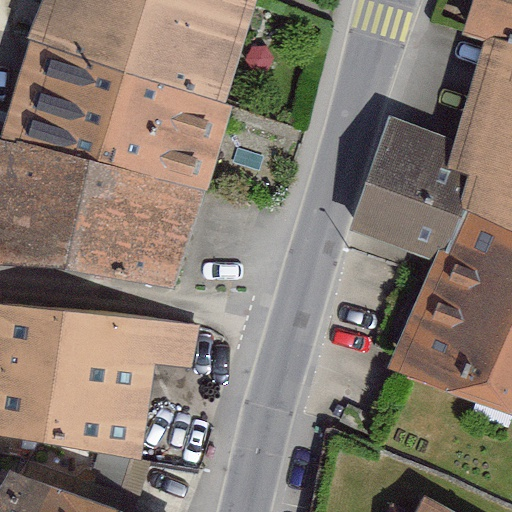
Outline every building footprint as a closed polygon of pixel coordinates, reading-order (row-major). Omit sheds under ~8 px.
[(52,0),(36,48),(229,111),(266,0),(52,0)] [(511,0),(481,0),(469,38),(492,45),(511,51),(511,0)] [(511,51),(492,45),(459,147),(452,178),(476,185),(475,218),(511,232),(511,51)] [(229,111),(36,48),(5,148),(58,164),(204,203),(214,206),(217,198),(241,114),(229,111)] [(356,236),(449,268),(475,218),(476,185),(452,178),(459,147),(394,125),(356,236)] [(0,275),(40,279),(58,164),(5,148),(0,147),(0,275)] [(58,164),(40,279),(181,297),(204,203),(58,164)] [(511,232),(475,218),(449,268),(396,370),(511,413),(511,232)] [(204,335),(0,314),(0,448),(149,463),(158,374),(200,378),(204,335)] [(0,494),(0,511),(126,511),(13,467),(0,494)] [(455,511),(429,498),(421,511),(410,511),(396,505),(392,511),(455,511)]
